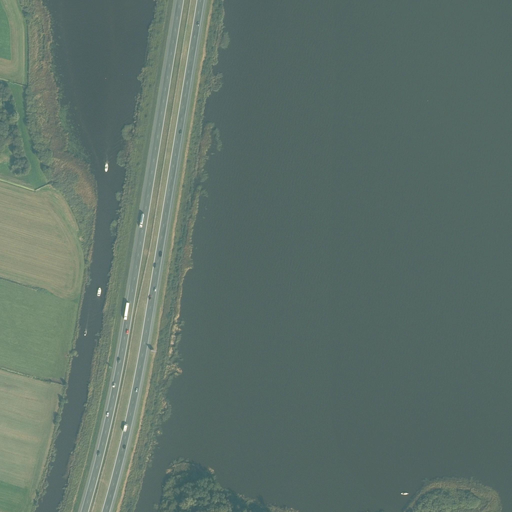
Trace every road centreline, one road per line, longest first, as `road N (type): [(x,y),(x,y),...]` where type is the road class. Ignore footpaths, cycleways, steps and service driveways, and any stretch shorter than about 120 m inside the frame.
road 1 (motorway): [(104,511),(133,401),(205,0)]
road 2 (motorway): [(180,0),(113,393),(84,511)]
